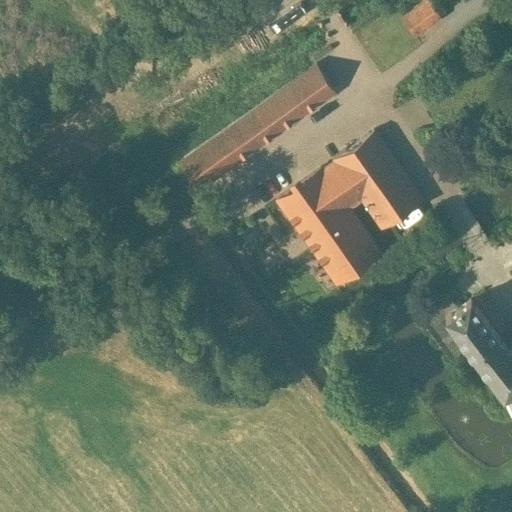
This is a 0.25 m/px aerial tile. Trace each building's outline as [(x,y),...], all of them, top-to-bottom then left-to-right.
[(431,0),(426,0),(405,16),(416,32),(441,15),(431,0)] [(511,73),(488,41),(417,91),(443,127),(511,78),(511,73)] [(319,62),(182,159),(201,185),(336,89),(319,62)] [(423,195),(375,127),(335,156),(363,196),(383,223),(423,195)] [(336,157),(324,166),(323,165),(278,196),(338,280),(382,249),(351,204),(363,196),(336,157)] [(511,342),(511,343),(510,344),(472,295),(447,314),(505,391),(511,388),(511,342)] [(18,307),(3,303),(0,312),(0,333),(9,336),(18,307)]
